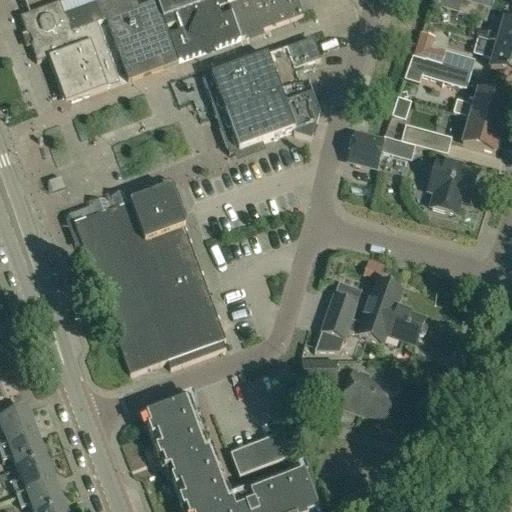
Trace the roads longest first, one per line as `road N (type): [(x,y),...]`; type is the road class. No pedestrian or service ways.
road 1 (residential): [(84,420),(276,348),(316,223)]
road 2 (residential): [(489,274),(429,429),(358,511)]
road 3 (secondary): [(84,420),(0,183)]
road 4 (residential): [(316,223),(379,0)]
road 5 (residential): [(489,274),(316,223)]
